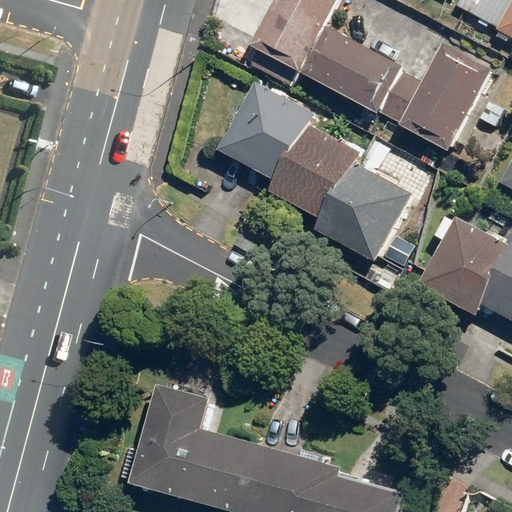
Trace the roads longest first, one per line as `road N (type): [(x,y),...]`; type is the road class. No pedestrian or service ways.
road 1 (residential): [(87,216),(140,232),(511,427)]
road 2 (primary): [(87,216),(8,511)]
road 3 (primary): [(140,26),(87,216)]
